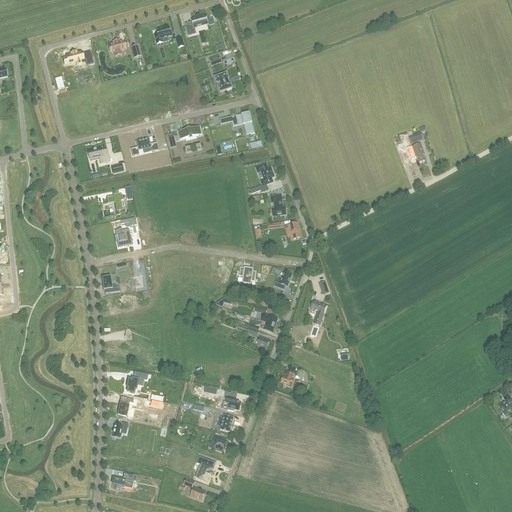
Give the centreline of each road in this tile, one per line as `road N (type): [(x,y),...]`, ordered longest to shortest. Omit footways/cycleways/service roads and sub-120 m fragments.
road 1 (residential): [(65,144),(42,50),(221,1)]
road 2 (unclassified): [(217,511),(307,265)]
road 3 (unclassified): [(95,511),(101,405),(88,263)]
road 4 (track): [(310,240),(511,137)]
road 5 (residential): [(88,263),(176,246),(307,265)]
road 6 (unclassified): [(65,144),(257,98)]
road 7 (unclassified): [(307,265),(313,249),(257,98)]
road 8 (residential): [(0,314),(16,309),(1,159)]
road 9 (unclassified): [(88,263),(65,144)]
